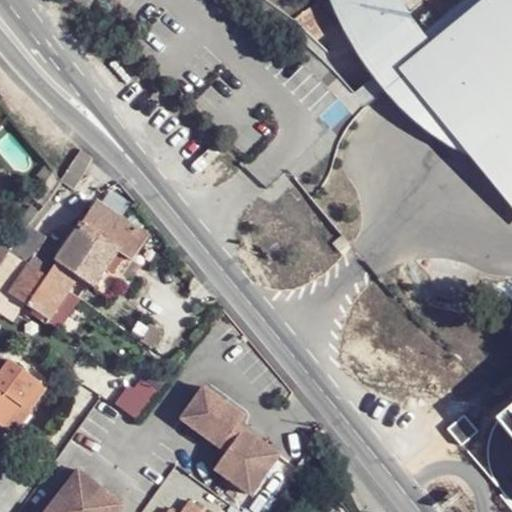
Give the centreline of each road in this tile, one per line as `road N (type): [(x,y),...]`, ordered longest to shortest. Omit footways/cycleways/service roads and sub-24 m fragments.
road 1 (tertiary): [(117,143),(418,511)]
road 2 (tertiary): [(117,143),(116,126),(11,0)]
road 3 (tertiary): [(0,41),(100,140),(117,143)]
